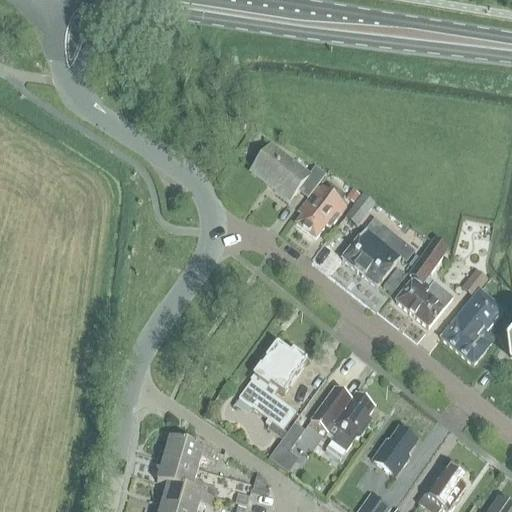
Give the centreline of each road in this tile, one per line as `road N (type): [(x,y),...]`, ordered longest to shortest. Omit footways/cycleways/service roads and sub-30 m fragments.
road 1 (primary): [(96,0),(511,59)]
road 2 (unclassified): [(511,435),(263,242),(210,233)]
road 3 (primary): [(511,38),(270,0)]
road 4 (unclassified): [(210,233),(195,182),(98,118),(67,83)]
road 5 (residential): [(282,511),(266,472),(127,381)]
road 6 (residential): [(127,381),(154,326),(200,265),(210,233)]
road 7 (residential): [(103,511),(127,381)]
